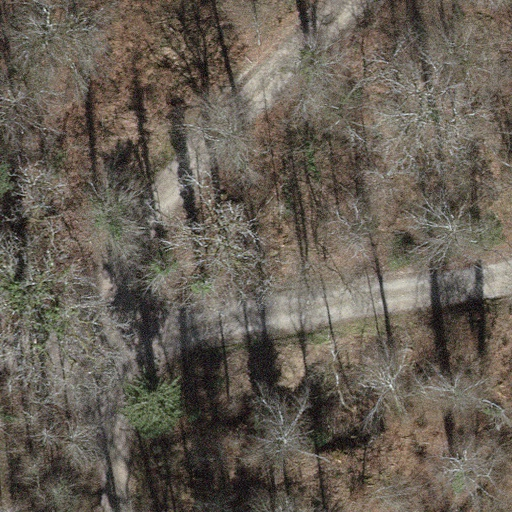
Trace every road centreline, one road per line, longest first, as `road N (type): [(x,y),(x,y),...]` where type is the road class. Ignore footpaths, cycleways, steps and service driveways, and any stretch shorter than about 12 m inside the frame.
road 1 (track): [(0,354),(511,280)]
road 2 (track): [(356,0),(131,215),(115,284),(119,342)]
road 3 (track): [(108,511),(119,342)]
